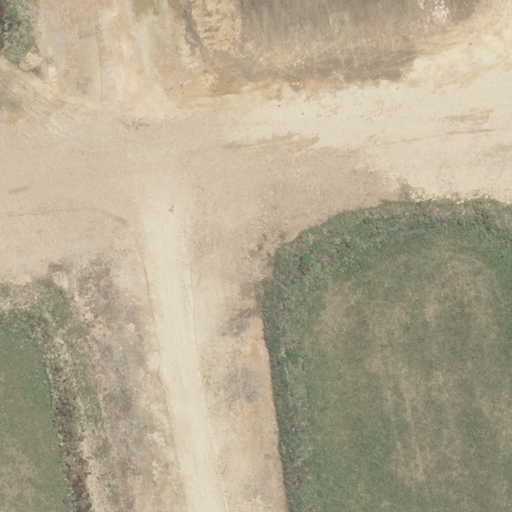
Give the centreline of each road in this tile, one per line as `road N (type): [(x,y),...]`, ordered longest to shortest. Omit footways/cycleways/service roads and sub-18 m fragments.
road 1 (residential): [(159,149),(222,511)]
road 2 (residential): [(159,149),(511,88)]
road 3 (residential): [(0,176),(159,149)]
road 4 (residential): [(133,0),(159,149)]
